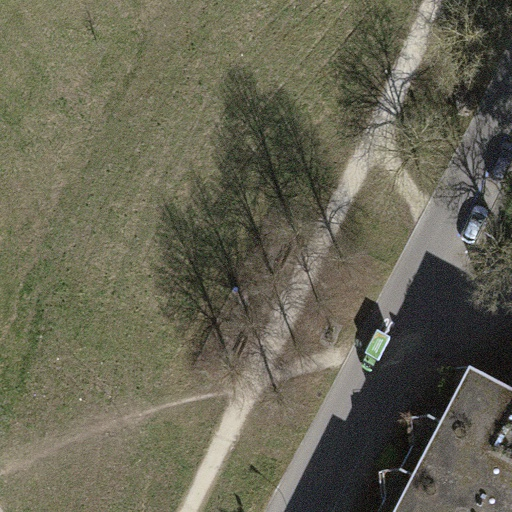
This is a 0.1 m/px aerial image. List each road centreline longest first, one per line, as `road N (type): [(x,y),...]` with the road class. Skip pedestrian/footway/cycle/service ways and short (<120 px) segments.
road 1 (residential): [(384,347),(511,76)]
road 2 (residential): [(300,511),(384,347)]
road 3 (residential): [(384,347),(511,285)]
